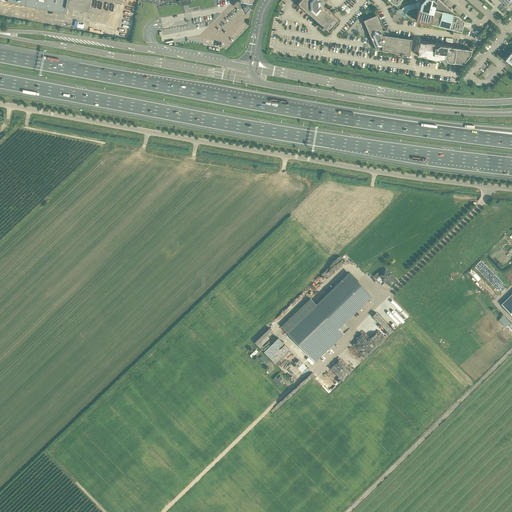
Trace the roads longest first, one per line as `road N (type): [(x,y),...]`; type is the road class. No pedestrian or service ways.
road 1 (unclassified): [(511,189),(0,104)]
road 2 (motorway): [(0,80),(328,140),(511,164)]
road 3 (motorway): [(452,134),(0,55)]
road 4 (secondary): [(249,80),(393,106),(511,114)]
road 5 (secondary): [(511,101),(420,97),(255,69)]
road 6 (track): [(489,186),(316,371)]
road 7 (secondary): [(0,34),(249,80)]
road 8 (secondary): [(247,68),(80,38),(0,34)]
road 9 (track): [(511,346),(345,511)]
road 10 (unknown): [(313,364),(161,511)]
